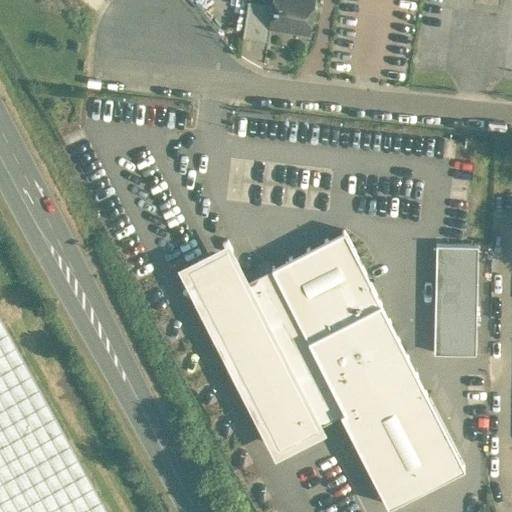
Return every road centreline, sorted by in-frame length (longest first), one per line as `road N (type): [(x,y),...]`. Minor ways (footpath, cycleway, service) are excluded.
road 1 (primary): [(0,135),(198,511)]
road 2 (unclassified): [(148,39),(178,68),(216,77),(305,96),(511,117)]
